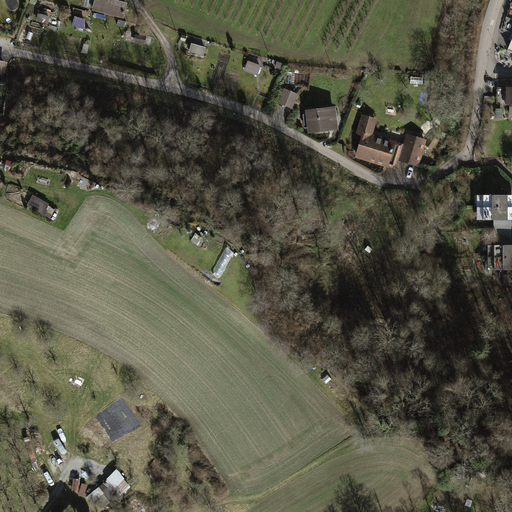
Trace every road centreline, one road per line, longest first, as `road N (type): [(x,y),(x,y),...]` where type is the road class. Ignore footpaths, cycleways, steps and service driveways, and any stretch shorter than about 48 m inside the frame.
road 1 (unclassified): [(481,72),(466,159),(417,187),(367,175),(244,110),(0,48)]
road 2 (track): [(195,511),(267,489),(349,439),(389,446)]
